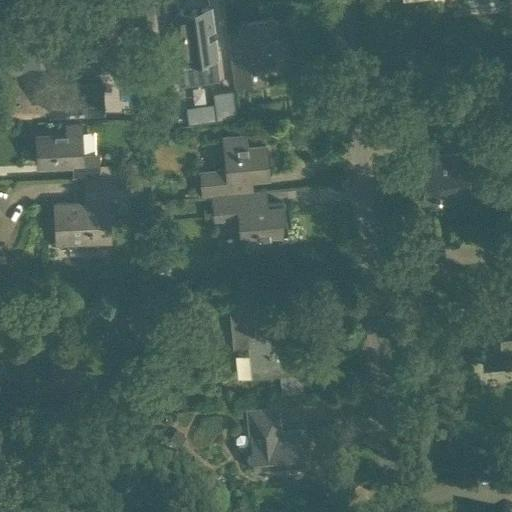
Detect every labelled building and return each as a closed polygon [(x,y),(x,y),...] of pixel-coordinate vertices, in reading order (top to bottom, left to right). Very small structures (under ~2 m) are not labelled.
[(180,33),(171,35),(174,58),(207,53),(210,73),(232,70),(230,57),(228,43),(214,45),(209,11),(178,15),(180,33)] [(245,55),(230,57),(232,70),(234,85),(262,82),(260,61),(287,57),(284,34),(274,35),(271,17),(240,21),(245,55)] [(0,26),(0,50),(26,52),(27,27),(0,26)] [(92,53),(63,54),(64,79),(93,78),(92,53)] [(49,84),(50,113),(103,111),(103,82),(49,84)] [(233,90),(213,93),(216,120),(236,117),(233,90)] [(434,150),(419,151),(424,198),(470,194),(466,148),(489,145),(486,119),(431,124),(434,150)] [(65,133),(36,134),(37,165),(72,164),(72,178),(84,178),(98,177),(98,174),(122,173),(122,165),(98,166),(98,155),(82,156),(81,124),(65,125),(65,133)] [(225,171),(199,174),(202,197),(211,196),(235,194),(234,180),(268,176),(265,145),(247,147),(246,136),(222,139),(225,171)] [(85,202),(54,204),(56,244),(109,241),(107,198),(116,197),(115,176),(98,177),(84,178),(85,202)] [(143,189),(142,177),(133,178),(133,189),(143,189)] [(266,191),(235,194),(211,196),(213,211),(217,211),(217,218),(237,216),(239,234),(243,233),(245,249),(269,246),(268,236),(283,235),(281,219),(286,219),(284,203),(267,205),(266,191)] [(170,208),(157,209),(158,218),(171,217),(170,208)] [(137,316),(136,303),(122,304),(123,317),(137,316)] [(253,306),(232,308),(234,335),(247,334),(251,377),(280,375),(282,393),(301,391),(296,329),(255,332),(253,306)] [(511,329),(481,333),(484,366),(511,363),(511,329)] [(0,382),(36,381),(36,378),(68,374),(64,351),(36,355),(36,353),(0,354),(0,382)] [(277,408),(247,411),(253,470),(261,470),(261,471),(266,471),(266,469),(273,468),(272,464),(308,461),(305,433),(285,435),(282,435),(280,433),(279,430),(277,408)] [(176,431),(169,440),(177,445),(184,436),(176,431)]
